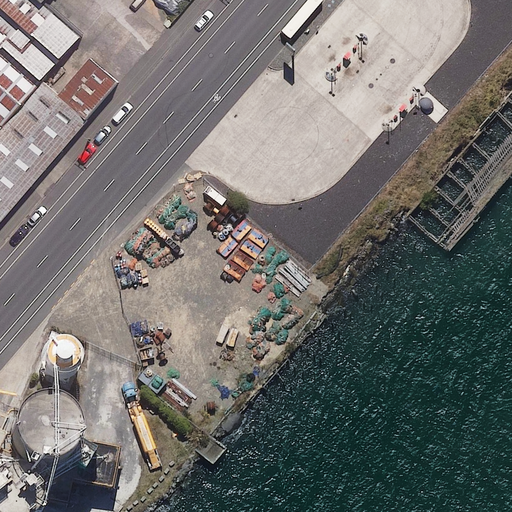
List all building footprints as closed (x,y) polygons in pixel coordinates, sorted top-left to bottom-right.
[(93,0),(0,0),(0,43),(42,82),(109,14),(93,0)] [(171,6),(173,8),(176,8),(178,8),(181,7),(183,6),(184,4),(185,1),(184,0),(168,0),(169,1),(170,4),(171,6)] [(0,130),(42,82),(0,43),(0,130)] [(0,224),(87,122),(42,82),(0,130),(0,224)] [(198,311),(224,275),(212,266),(185,302),(198,311)] [(282,314),(262,292),(254,300),(274,321),(282,314)] [(46,350),(46,356),(47,362),(51,367),(56,371),(62,373),(68,373),(74,371),(79,367),(82,362),(84,355),(83,349),(81,343),(76,339),(71,336),(64,335),(58,336),(53,339),(49,344),(46,350)] [(213,393),(196,371),(174,388),(191,410),(213,393)] [(44,390),(34,394),(26,401),(20,410),(18,421),(20,432),(25,442),(32,449),(42,454),(53,455),(64,452),(73,447),(80,438),(84,428),(84,417),(81,407),(74,398),(65,392),(55,389),(44,390)] [(14,463),(13,463),(8,464),(3,466),(0,467),(0,511),(34,511),(37,509),(40,505),(42,500),(43,496),(43,491),(42,486),(40,481),(38,476),(35,473),(31,469),(27,467),(23,465),(18,464),(14,463)]
